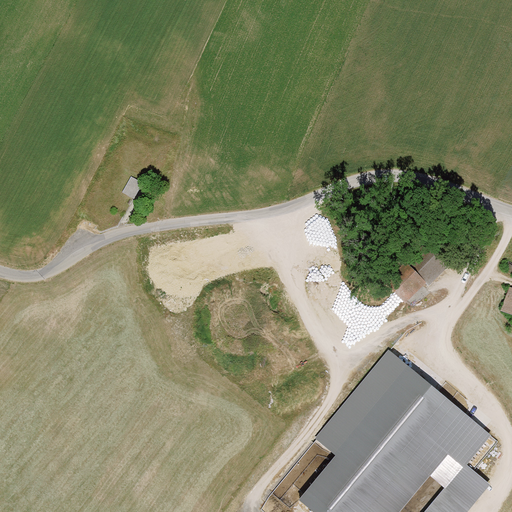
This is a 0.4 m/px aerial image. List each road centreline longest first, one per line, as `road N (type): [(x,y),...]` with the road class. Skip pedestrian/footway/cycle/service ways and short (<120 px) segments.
road 1 (tertiary): [(511,211),(387,176),(266,212),(119,233),(45,273),(0,271)]
road 2 (motorway): [(511,376),(439,511)]
